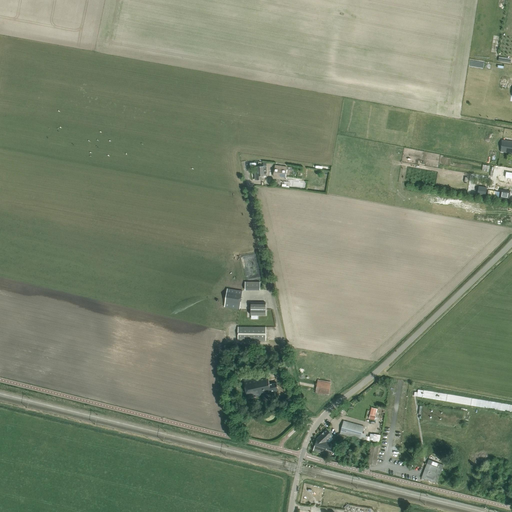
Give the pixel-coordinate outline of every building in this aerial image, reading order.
[(511,141),(502,140),(502,141),(500,151),(507,152),(511,153),(511,141)] [(275,165),(274,176),(285,177),(287,167),(275,165)] [(267,166),(263,166),(258,166),(258,170),(256,170),(256,180),(262,180),(261,176),(267,176),(267,166)] [(478,186),(477,194),(485,196),(487,187),(478,186)] [(500,190),(499,198),(509,199),(510,191),(500,190)] [(245,290),(255,290),(260,290),(260,282),(245,282),(245,290)] [(224,306),(240,309),(243,291),(227,288),(224,306)] [(238,340),(261,340),(266,340),(266,327),(238,327),(238,340)] [(269,384),(268,377),(250,381),(249,377),(243,378),(247,398),(271,393),(271,391),(273,391),(278,390),(277,382),(269,384)] [(315,392),(329,394),(330,384),(317,381),(315,392)] [(414,396),(511,412),(511,405),(418,389),(417,392),(414,392),(414,396)] [(422,406),(420,419),(460,425),(462,413),(422,406)] [(340,434),(345,435),(360,438),(364,426),(348,422),(344,421),(340,434)] [(316,439),(314,446),(329,450),(331,443),(326,442),(332,435),(330,433),(327,429),(316,439)] [(368,440),(379,441),(380,435),(369,433),(368,440)] [(371,443),(369,459),(368,463),(376,465),(379,444),(371,443)] [(329,450),(314,446),(313,450),(330,456),(332,451),(329,450)] [(422,476),(421,478),(425,480),(434,482),(436,483),(442,469),(438,467),(432,465),(427,463),(425,469),(422,476)]
